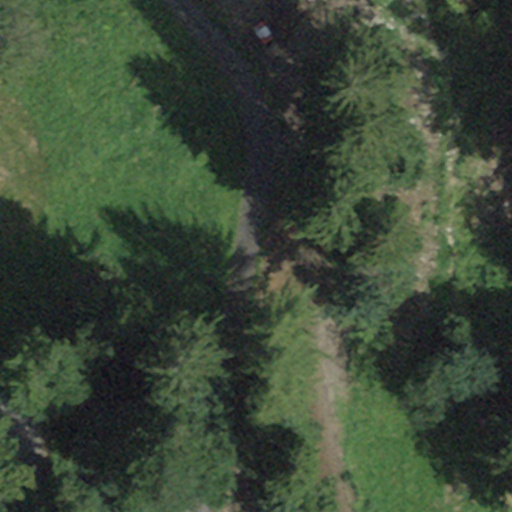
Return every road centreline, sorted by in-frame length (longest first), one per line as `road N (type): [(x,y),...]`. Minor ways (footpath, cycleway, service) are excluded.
road 1 (track): [(200,511),(261,217),(268,119),(177,0)]
road 2 (unclassified): [(0,399),(25,451),(17,511)]
